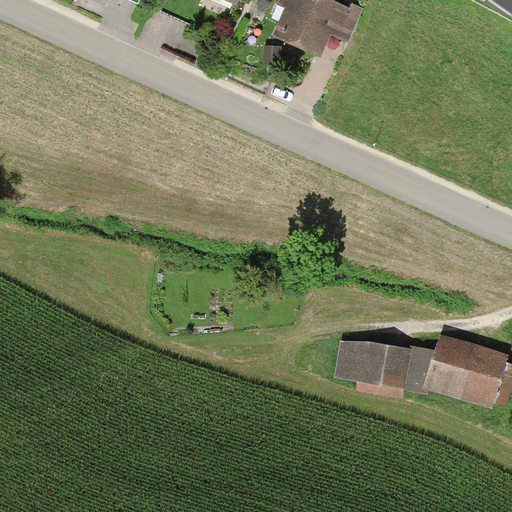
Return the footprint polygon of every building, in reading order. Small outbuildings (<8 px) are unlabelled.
[(350,8),(330,0),(279,0),(277,5),(285,8),(272,37),(321,58),(331,36),(347,43),(363,8),(352,4),(350,8)] [(511,0),(491,0),(511,14),(511,0)] [(509,356),(440,334),(435,350),(423,388),(428,390),(492,410),(494,403),(507,361),(509,356)] [(411,350),(342,338),(336,378),(358,382),(356,391),(403,398),(405,390),(411,350)] [(423,388),(435,350),(411,345),(411,350),(405,390),(428,394),(428,390),(423,388)] [(511,363),(507,361),(494,403),(507,407),(511,391),(511,363)]
